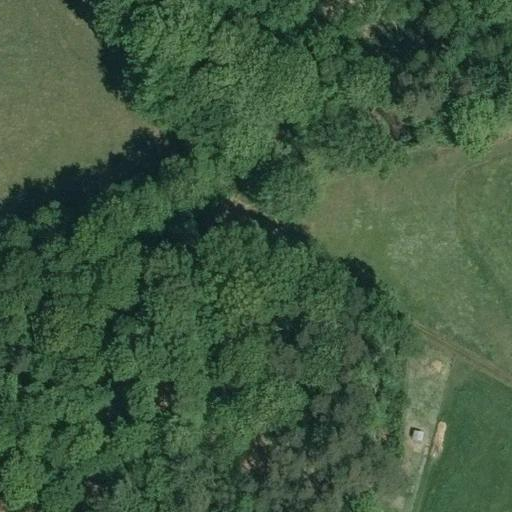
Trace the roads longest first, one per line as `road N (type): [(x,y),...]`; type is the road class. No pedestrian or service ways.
road 1 (track): [(241,257),(292,265),(511,382)]
road 2 (track): [(241,257),(201,287),(209,448)]
road 3 (track): [(209,448),(0,442)]
